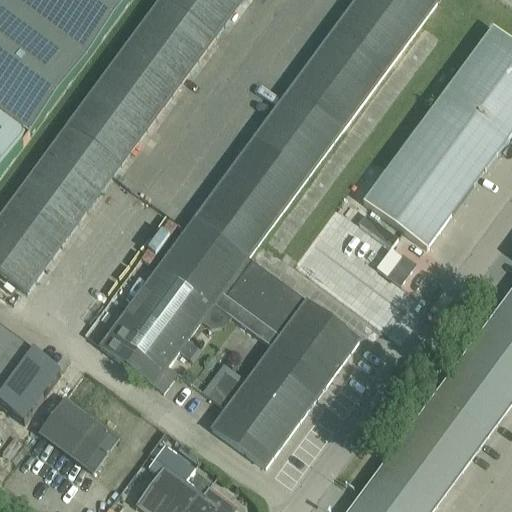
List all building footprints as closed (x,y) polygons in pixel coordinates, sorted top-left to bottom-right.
[(0,0),(0,118),(29,140),(132,0),(0,0)] [(162,0),(67,129),(121,169),(245,0),(162,0)] [(427,0),(358,0),(194,223),(248,262),(436,7),(427,0)] [(363,207),(426,253),(511,137),(511,45),(493,31),(363,207)] [(0,118),(0,180),(29,140),(0,118)] [(121,169),(67,129),(0,220),(0,277),(26,297),(121,169)] [(147,199),(167,165),(144,151),(124,185),(147,199)] [(248,262),(194,223),(100,351),(153,390),(214,308),(238,326),(272,280),(248,262)] [(113,287),(122,293),(149,252),(140,246),(113,287)] [(400,290),(414,270),(402,260),(387,280),(400,290)] [(272,280),(246,315),(238,326),(272,351),(247,385),(223,367),(202,396),(226,413),(211,433),(265,473),(359,344),(306,305),(272,280)] [(325,280),(317,291),(344,310),(352,299),(325,280)] [(0,301),(4,305),(12,293),(0,284),(0,301)] [(511,294),(351,511),(434,511),(511,406),(511,294)] [(0,333),(0,410),(22,427),(59,377),(0,333)] [(93,477),(118,442),(65,403),(39,437),(93,477)] [(0,461),(0,462),(11,469),(22,452),(11,445),(0,461)] [(195,511),(203,502),(203,501),(164,473),(137,509),(140,511),(195,511)] [(234,511),(208,493),(203,501),(203,502),(195,511),(234,511)]
